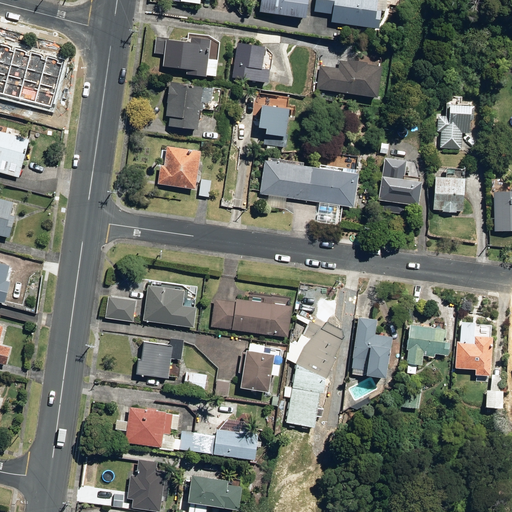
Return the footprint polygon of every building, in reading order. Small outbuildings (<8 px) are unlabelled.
[(263,0),(262,11),(309,16),(310,0),(263,0)] [(333,21),(382,27),(384,11),(379,10),(379,0),(316,0),(316,11),(334,13),(333,21)] [(189,68),(189,73),(210,75),(213,38),(193,36),(192,40),(167,38),(165,66),(189,68)] [(234,77),(271,82),(272,69),(265,68),(268,46),(238,42),(234,77)] [(16,48),(0,43),(0,93),(3,95),(16,48)] [(16,48),(3,95),(19,99),(19,98),(31,52),(16,48)] [(48,57),(31,52),(19,98),(35,103),(48,57)] [(48,57),(35,103),(51,107),(64,61),(48,57)] [(317,89),(379,97),(384,66),(368,64),(368,61),(349,59),(349,61),(341,60),(340,67),(320,65),(317,89)] [(170,125),(199,128),(202,102),(221,104),(222,88),(172,82),(168,114),(172,114),(170,125)] [(265,143),(287,146),(293,107),(266,103),(263,125),(268,126),(265,143)] [(442,146),(463,147),(463,133),(470,133),(471,120),(475,120),(476,106),(448,104),(447,115),(440,114),(439,129),(443,129),(442,146)] [(0,171),(20,177),(31,138),(0,129),(0,171)] [(381,152),(388,153),(389,142),(382,142),(381,152)] [(160,183),(197,188),(202,150),(168,146),(166,166),(162,165),(160,183)] [(387,198),(385,206),(420,211),(424,181),(407,178),(410,159),(388,156),(382,197),(387,198)] [(308,199),(312,166),(267,160),(262,192),(308,199)] [(361,172),(312,166),(308,199),(356,205),(361,172)] [(447,211),(461,211),(461,209),(466,209),(467,178),(437,176),(436,208),(447,208),(447,211)] [(200,195),(210,197),(213,180),(203,179),(200,195)] [(511,190),(497,191),(497,230),(511,229),(511,190)] [(0,234),(11,237),(17,215),(12,214),(15,202),(0,197),(0,234)] [(0,301),(6,303),(12,282),(7,280),(12,265),(0,261),(0,301)] [(143,318),(194,324),(196,304),(183,302),(185,287),(148,281),(143,318)] [(106,315),(133,319),(136,298),(109,294),(106,315)] [(211,324),(288,335),(292,303),(234,296),(233,299),(215,297),(211,324)] [(366,369),(386,372),(391,333),(375,331),(377,315),(360,313),(351,371),(366,373),(366,369)] [(476,372),(491,373),(493,334),(476,333),(476,319),(462,318),(461,338),(457,338),(456,366),(476,366),(476,372)] [(334,353),(343,336),(342,336),(344,332),(342,327),(327,319),(305,345),(297,361),(287,419),(315,425),(321,389),(323,390),(325,378),(337,355),(334,353)] [(408,348),(407,360),(422,362),(423,354),(434,355),(435,351),(448,353),(450,340),(445,339),(447,327),(410,322),(407,348),(408,348)] [(0,362),(7,364),(11,347),(0,343),(5,326),(0,324),(0,362)] [(137,371),(168,375),(171,355),(181,356),(183,338),(170,336),(170,341),(144,338),(141,356),(139,355),(137,371)] [(241,383),(268,387),(271,367),(278,368),(281,345),(250,341),(249,346),(246,346),(241,383)] [(417,373),(418,363),(408,361),(407,371),(417,373)] [(183,388),(204,391),(207,372),(186,369),(183,388)] [(215,394),(228,395),(230,379),(216,378),(215,394)] [(403,403),(419,405),(422,385),(406,382),(403,403)] [(487,405),(502,406),(503,389),(488,388),(487,405)] [(125,440),(162,444),(165,408),(130,404),(125,440)] [(217,433),(194,431),(192,449),(255,455),(257,429),(217,425),(217,433)] [(192,449),(194,431),(182,430),(180,448),(192,449)] [(278,458),(290,459),(291,444),(290,444),(291,441),(280,440),(278,458)] [(132,506),(160,509),(165,468),(156,467),(157,459),(138,457),(137,473),(130,473),(127,496),(133,496),(132,506)] [(189,499),(239,503),(241,479),(228,479),(228,474),(192,471),(189,499)] [(92,502),(109,505),(111,494),(93,492),(92,502)]
